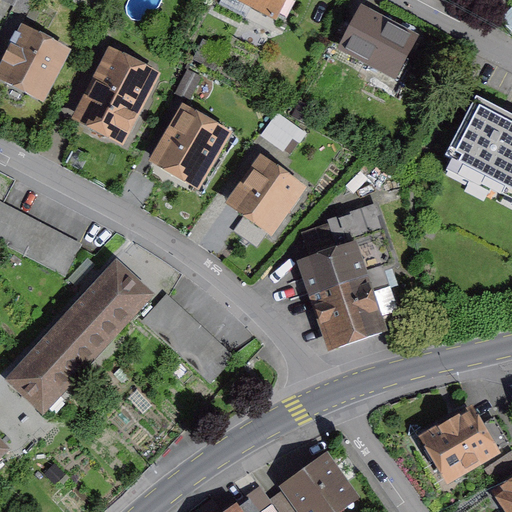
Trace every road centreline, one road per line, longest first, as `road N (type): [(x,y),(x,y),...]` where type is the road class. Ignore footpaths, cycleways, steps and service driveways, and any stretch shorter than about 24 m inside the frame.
road 1 (residential): [(0,149),(161,233),(207,266),(293,348),(328,395)]
road 2 (tertiary): [(328,395),(230,445),(143,511)]
road 3 (tertiary): [(511,343),(328,395)]
road 4 (residential): [(328,395),(416,511)]
road 5 (residential): [(511,56),(404,0)]
